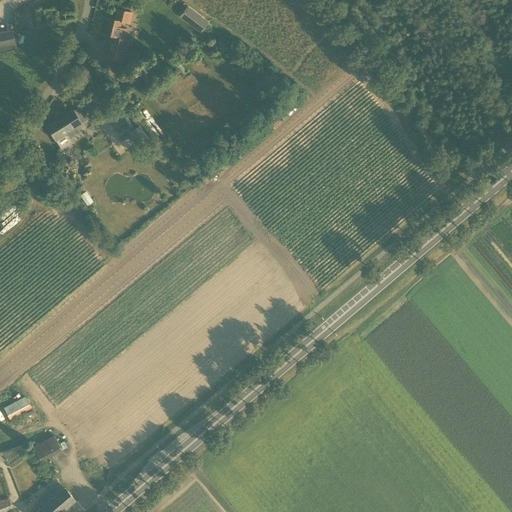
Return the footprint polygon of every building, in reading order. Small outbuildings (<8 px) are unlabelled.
[(200,15),(195,11),(191,8),(190,9),(184,18),(183,19),(193,26),(194,24),(200,15)] [(118,9),(116,20),(108,18),(103,34),(112,37),(106,58),(123,62),(126,52),(118,50),(124,28),(118,27),(120,21),(128,24),(131,12),(118,9)] [(0,48),(16,44),(12,29),(0,31),(0,48)] [(88,119),(80,106),(73,111),(73,110),(47,127),(55,140),(66,134),(69,139),(74,135),(73,133),(79,129),(77,126),(88,119)] [(138,147),(150,139),(141,125),(134,128),(123,111),(120,113),(131,130),(128,132),(138,147)] [(90,196),(84,200),(87,205),(93,201),(90,196)] [(10,419),(31,408),(25,396),(3,407),(10,419)] [(59,444),(54,435),(33,448),(41,462),(67,447),(64,441),(59,444)] [(62,491),(58,486),(39,502),(43,506),(36,511),(62,511),(74,501),(75,502),(75,501),(65,489),(62,491)] [(0,511),(12,508),(8,497),(0,500),(0,511)]
